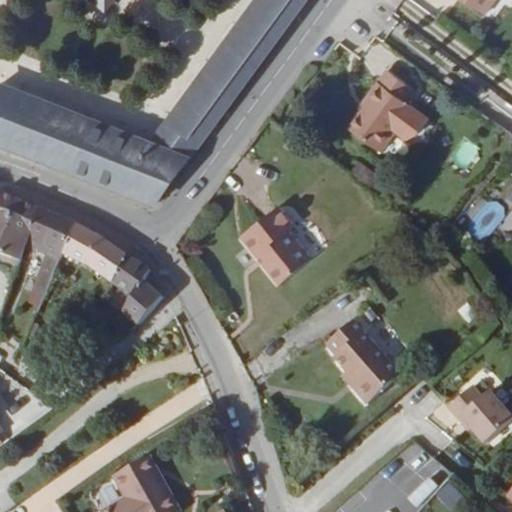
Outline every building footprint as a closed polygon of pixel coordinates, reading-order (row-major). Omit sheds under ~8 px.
[(0,92),(0,140),(158,206),(309,0),(255,0),(148,149),(0,92)] [(85,0),(105,16),(118,0),(85,0)] [(379,83),(372,92),(360,110),(392,133),(407,112),(417,119),(428,115),(439,99),(414,81),(423,69),(397,51),(388,63),(376,81),(379,83)] [(369,90),(372,92),(379,83),(376,81),(369,90)] [(355,162),(348,178),(376,191),(384,175),(355,162)] [(23,234),(44,188),(4,174),(0,181),(0,236),(18,245),(21,239),(23,234)] [(144,303),(168,279),(155,260),(159,255),(139,241),(83,204),(44,188),(23,234),(21,239),(33,245),(35,240),(45,246),(29,277),(42,284),(58,253),(64,242),(117,275),(114,280),(128,289),(122,297),(137,307),(144,303)] [(249,221),(289,269),(321,243),(299,215),(305,209),(289,190),(249,221)] [(38,292),(42,284),(29,277),(25,285),(38,292)] [(468,295),(461,302),(471,312),(478,306),(468,295)] [(347,367),(342,372),(357,388),(392,356),(354,314),(358,311),(347,299),(315,327),(326,339),(324,342),(338,357),(347,367)] [(333,362),(342,372),(347,367),(338,357),(333,362)] [(475,376),(452,397),(449,399),(459,411),(462,408),(486,435),(511,411),(511,407),(490,383),(486,387),(475,376)] [(395,511),(413,511),(445,468),(413,446),(389,481),(405,492),(393,510),(395,511)] [(150,467),(155,463),(145,449),(109,469),(122,491),(95,506),(98,511),(164,511),(173,507),(150,467)] [(179,503),(155,463),(150,467),(173,507),(179,503)] [(448,509),(461,498),(448,482),(435,493),(448,509)]
